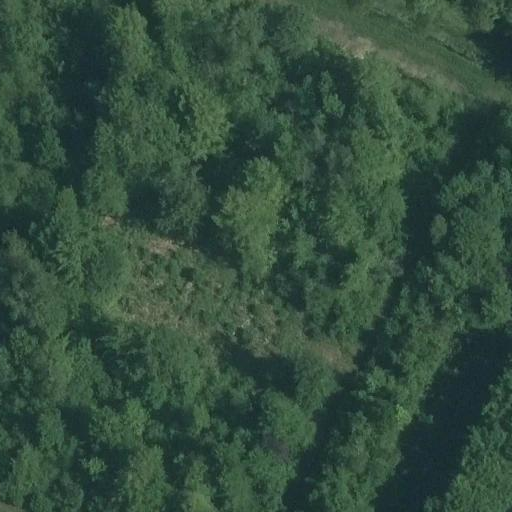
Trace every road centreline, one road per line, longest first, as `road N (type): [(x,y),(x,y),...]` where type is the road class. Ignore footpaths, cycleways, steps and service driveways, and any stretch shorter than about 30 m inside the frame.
road 1 (track): [(277,511),(509,56)]
road 2 (track): [(511,96),(321,0)]
road 3 (track): [(396,0),(511,57)]
